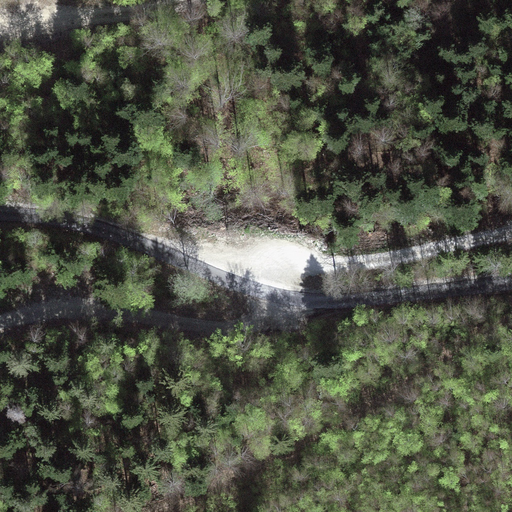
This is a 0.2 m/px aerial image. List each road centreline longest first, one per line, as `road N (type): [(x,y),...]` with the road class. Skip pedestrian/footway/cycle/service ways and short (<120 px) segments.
road 1 (unclassified): [(0,212),(86,222),(294,297),(366,298),(511,281)]
road 2 (track): [(277,293),(259,315),(239,322),(157,322),(49,306),(0,312)]
road 3 (track): [(277,293),(294,270),(310,264),(511,234)]
road 4 (track): [(191,0),(0,28)]
